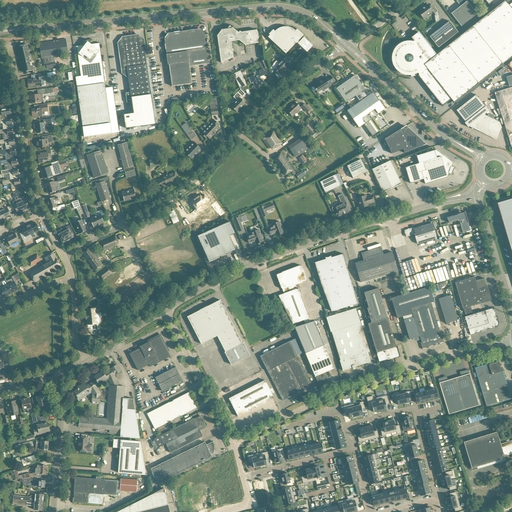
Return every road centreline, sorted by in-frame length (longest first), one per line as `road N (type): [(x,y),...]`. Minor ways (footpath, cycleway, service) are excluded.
road 1 (unclassified): [(62,255),(185,188),(280,90),(344,47)]
road 2 (unclassified): [(165,310),(291,248),(478,197)]
road 3 (secondary): [(15,30),(272,7),(325,27)]
road 4 (unclassified): [(235,440),(337,393),(511,339)]
road 5 (residential): [(435,500),(413,408),(343,425),(349,449)]
road 6 (unclassified): [(40,213),(8,42)]
road 7 (unclassified): [(235,440),(165,310)]
road 8 (residential): [(53,511),(61,415),(54,380)]
